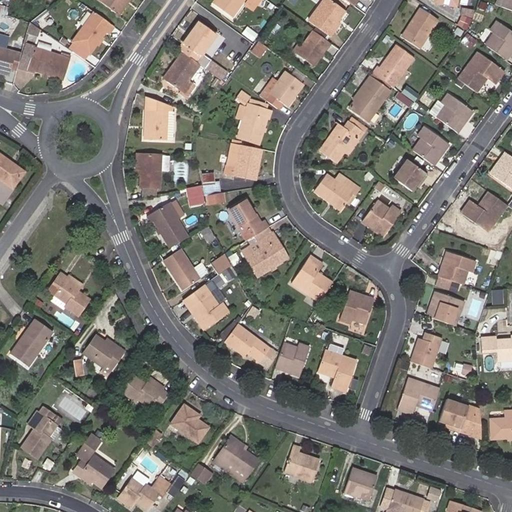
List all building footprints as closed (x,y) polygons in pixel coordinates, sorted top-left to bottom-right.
[(92,0),(113,15),(123,0),(92,0)] [(217,0),(215,3),(232,16),(243,0),(217,0)] [(261,0),(247,0),(244,5),(254,12),(261,0)] [(332,0),(325,0),(312,20),(333,36),(343,22),(340,20),(347,11),(332,0)] [(343,0),(355,8),(360,0),(359,0),(343,0)] [(511,0),(505,0),(502,7),(511,11),(511,0)] [(36,25),(49,15),(44,8),(31,18),(36,25)] [(441,21),(425,8),(405,35),(422,48),(441,21)] [(105,35),(110,26),(90,11),(68,43),(73,47),(84,56),(92,45),(90,44),(95,37),(97,38),(101,32),(105,35)] [(36,25),(31,18),(26,21),(34,26),(36,25)] [(485,46),(508,63),(511,57),(511,31),(496,20),(489,31),(494,33),(485,46)] [(26,21),(23,34),(35,37),(37,29),(34,26),(26,21)] [(194,29),(184,43),(188,46),(185,52),(201,64),(205,67),(210,60),(202,55),(217,34),(201,23),(195,31),(194,29)] [(328,51),(333,44),(314,31),(303,47),(299,53),(315,65),(327,49),(328,51)] [(0,45),(5,47),(9,36),(0,33),(0,45)] [(20,45),(21,42),(14,41),(11,51),(18,53),(20,45)] [(398,81),(415,56),(397,43),(380,68),(378,67),(374,72),(394,86),(398,81)] [(299,53),(303,47),(299,44),(295,50),(299,53)] [(66,57),(20,45),(18,53),(15,65),(61,77),(66,57)] [(84,56),(73,47),(70,51),(82,59),(84,56)] [(7,67),(14,69),(15,65),(18,53),(11,51),(0,48),(0,73),(4,75),(7,67)] [(185,52),(183,51),(174,65),(176,66),(167,78),(183,89),(181,92),(187,96),(197,83),(191,78),(201,64),(185,52)] [(460,81),(478,94),(488,79),(496,85),(505,72),(480,53),(460,81)] [(165,77),(167,78),(176,66),(174,65),(165,77)] [(259,95),(277,108),(282,101),(288,106),(304,83),(287,71),(278,83),(271,78),(259,95)] [(367,118),(389,89),(370,75),(365,81),(368,83),(351,106),(367,118)] [(398,81),(394,86),(406,94),(409,89),(398,81)] [(243,89),(238,97),(244,101),(250,94),(243,89)] [(437,119),(458,134),(474,112),(449,93),(441,103),(446,107),(437,119)] [(172,105),(146,96),(144,138),(164,138),(165,109),(172,109),(172,105)] [(255,99),(253,105),(269,111),(272,105),(255,99)] [(253,105),(251,104),(244,101),(239,115),(242,115),(241,116),(248,118),(253,105)] [(438,101),(429,113),(437,119),(446,107),(441,103),(438,101)] [(269,111),(253,105),(248,118),(241,136),(260,143),(272,112),(269,111)] [(354,115),(351,118),(361,125),(364,127),(366,123),(354,115)] [(336,160),(345,148),(356,132),(361,125),(351,118),(345,125),(342,124),(333,137),(331,135),(321,150),(336,160)] [(340,122),(331,135),(333,137),(342,124),(340,122)] [(413,151),(435,166),(451,144),(425,125),(418,135),(422,138),(413,151)] [(356,132),(345,148),(350,152),(361,136),(356,132)] [(228,158),(238,160),(241,143),(231,141),(228,158)] [(241,143),(238,160),(228,158),(226,171),(255,177),(261,147),(241,143)] [(511,157),(505,153),(490,174),(511,190),(511,157)] [(158,156),(139,155),(138,176),(138,188),(157,189),(158,171),(158,156)] [(166,172),(166,157),(158,156),(158,171),(166,172)] [(6,168),(9,164),(0,157),(0,181),(11,189),(20,176),(6,168)] [(422,181),(424,182),(428,176),(407,160),(394,179),(414,193),(418,186),(422,181)] [(22,173),(9,164),(6,168),(20,176),(22,173)] [(212,171),(200,172),(202,183),(214,181),(212,171)] [(331,200),(343,209),(353,195),(356,198),(362,190),(347,179),(341,187),(326,176),(315,191),(330,202),(331,200)] [(214,181),(202,183),(202,184),(202,190),(215,188),(214,181)] [(204,201),(202,190),(202,184),(187,188),(189,197),(192,196),(194,203),(204,201)] [(508,207),(487,192),(477,207),(469,201),(462,212),(489,233),(508,207)] [(225,193),(207,195),(208,204),(226,202),(225,193)] [(262,221),(247,197),(228,209),(247,241),(248,240),(269,227),(265,220),(262,221)] [(183,215),(174,200),(167,204),(166,203),(146,215),(149,223),(153,220),(169,248),(187,237),(176,219),(183,215)] [(341,212),(343,209),(331,200),(330,202),(341,212)] [(382,238),(399,212),(389,205),(387,209),(375,201),(360,223),(382,238)] [(287,257),(273,233),(269,227),(248,240),(251,246),(260,241),(264,247),(248,256),(258,274),(287,257)] [(224,234),(216,239),(222,250),(230,245),(224,234)] [(251,246),(244,250),(248,256),(264,247),(260,241),(251,246)] [(180,248),(161,262),(182,291),(201,278),(180,248)] [(446,252),(438,277),(452,282),(464,286),(468,273),(471,273),(475,262),(446,252)] [(231,266),(225,254),(211,264),(219,275),(231,266)] [(320,303),(333,283),(318,273),(322,266),(310,257),(292,284),(320,303)] [(68,278),(61,273),(49,290),(55,295),(68,304),(66,305),(79,314),(90,300),(74,288),(75,286),(66,279),(68,278)] [(66,279),(75,286),(79,281),(70,275),(68,278),(66,279)] [(217,288),(225,283),(219,275),(206,284),(220,303),(226,299),(217,288)] [(452,282),(438,277),(436,286),(450,290),(452,282)] [(367,324),(376,300),(350,291),(340,320),(351,324),(353,319),(367,324)] [(434,294),(426,318),(453,328),(457,315),(463,316),(466,305),(434,294)] [(68,304),(55,295),(51,300),(64,309),(66,305),(68,304)] [(210,295),(189,310),(205,331),(229,313),(221,303),(218,306),(210,295)] [(457,315),(453,328),(459,330),(463,316),(457,315)] [(52,331),(34,319),(11,354),(27,366),(52,331)] [(238,325),(227,342),(246,355),(248,352),(262,361),(271,347),(238,325)] [(104,342),(94,335),(82,353),(101,367),(98,372),(105,377),(123,350),(117,346),(115,349),(104,342)] [(418,341),(411,365),(431,372),(440,342),(425,337),(424,343),(418,341)] [(106,338),(104,342),(115,349),(117,346),(106,338)] [(495,340),(481,341),(481,356),(496,355),(497,364),(511,363),(511,338),(511,339),(511,344),(508,345),(508,342),(496,343),(495,340)] [(284,345),(275,372),(299,380),(310,349),(299,344),(297,350),(284,345)] [(329,344),(327,350),(342,353),(344,348),(329,344)] [(326,350),(319,373),(334,378),(331,387),(346,393),(356,360),(326,350)] [(81,361),(73,362),(76,377),(83,376),(81,361)] [(169,395),(163,391),(161,393),(149,385),(148,387),(132,376),(120,393),(137,403),(139,400),(150,408),(155,402),(161,406),(169,395)] [(161,393),(163,391),(165,389),(152,380),(149,385),(161,393)] [(417,409),(432,415),(440,392),(410,381),(399,413),(413,418),(417,409)] [(452,430),(451,433),(459,436),(467,412),(445,405),(439,425),(445,428),(452,430)] [(184,406),(171,426),(199,444),(209,429),(197,421),(200,417),(184,406)] [(30,428),(33,429),(20,448),(36,459),(49,440),(53,442),(62,430),(50,422),(54,415),(43,407),(38,415),(39,416),(30,428)] [(39,416),(38,415),(35,413),(26,425),(30,428),(39,416)] [(511,414),(508,415),(509,422),(494,423),(495,443),(511,444),(511,442),(511,441),(511,440),(511,414)] [(160,434),(154,430),(145,443),(151,447),(160,434)] [(81,473),(92,480),(101,486),(114,469),(91,453),(100,440),(92,434),(76,457),(82,460),(74,472),(79,476),(81,473)] [(232,438),(229,442),(244,453),(247,449),(232,438)] [(244,453),(229,442),(214,464),(225,472),(229,467),(245,479),(257,462),(244,453)] [(311,485),(319,464),(298,457),(300,451),(292,448),(283,475),(311,485)] [(198,465),(191,475),(205,485),(213,475),(198,465)] [(229,467),(225,472),(242,484),(245,479),(229,467)] [(376,481),(351,472),(344,494),(369,502),(376,481)] [(89,483),(92,480),(81,473),(79,476),(89,483)] [(119,496),(133,504),(135,501),(147,510),(157,496),(162,499),(170,487),(159,479),(150,491),(145,487),(143,490),(129,481),(119,496)] [(424,502),(396,492),(388,511),(427,511),(430,505),(424,502)] [(439,503),(441,495),(432,492),(429,500),(439,503)] [(130,509),(133,504),(119,496),(116,500),(130,509)]
